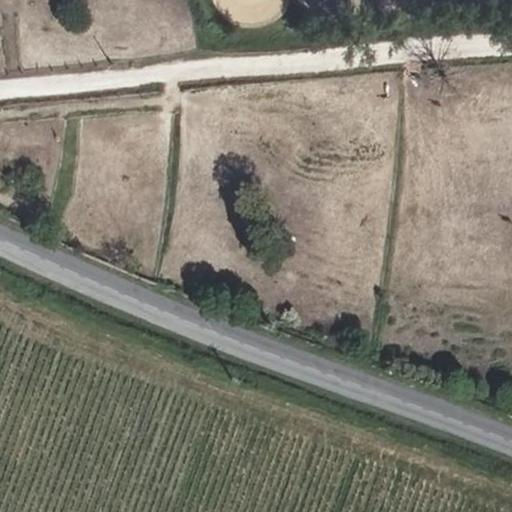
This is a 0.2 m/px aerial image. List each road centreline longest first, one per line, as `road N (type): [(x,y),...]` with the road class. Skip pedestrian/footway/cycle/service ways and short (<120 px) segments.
road 1 (tertiary): [(0,237),(192,323),(511,440)]
road 2 (track): [(511,495),(0,308)]
road 3 (track): [(0,91),(511,48)]
